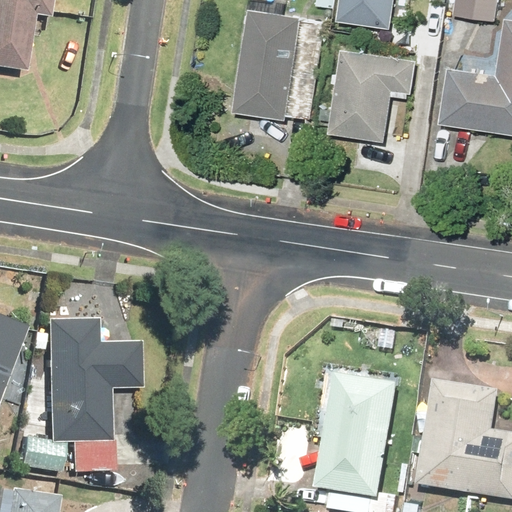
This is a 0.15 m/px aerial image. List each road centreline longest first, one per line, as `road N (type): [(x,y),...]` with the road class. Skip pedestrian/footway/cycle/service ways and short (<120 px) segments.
road 1 (residential): [(220,511),(271,242)]
road 2 (residential): [(511,276),(271,242)]
road 3 (residential): [(149,0),(112,219)]
road 4 (residential): [(271,242),(112,219)]
